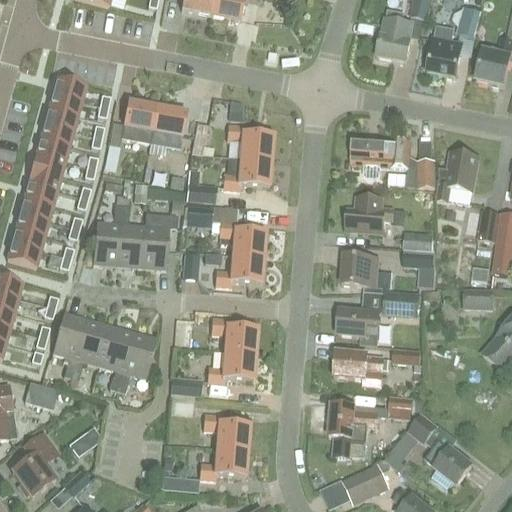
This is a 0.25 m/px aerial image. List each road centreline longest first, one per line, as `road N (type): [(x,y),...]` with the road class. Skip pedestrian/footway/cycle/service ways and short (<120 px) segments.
road 1 (residential): [(321,90),(19,34)]
road 2 (residential): [(295,310),(321,90)]
road 3 (residential): [(298,511),(281,479),(295,310)]
road 4 (residential): [(511,128),(321,90)]
road 5 (residential): [(295,310),(163,302)]
